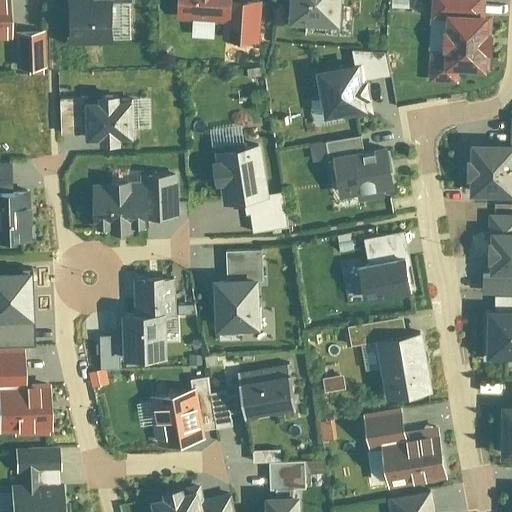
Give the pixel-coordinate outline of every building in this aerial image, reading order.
[(0,0),(0,34),(13,34),(11,0),(0,0)] [(68,0),(68,39),(113,39),(113,0),(68,0)] [(181,0),(181,16),(227,18),(233,18),(233,0),(181,0)] [(263,0),(233,0),(233,18),(227,18),(226,37),(262,38),(263,0)] [(293,0),(292,18),(341,20),(342,0),(293,0)] [(449,3),(446,59),(488,62),(492,6),(449,3)] [(46,27),(18,28),(19,65),(47,64),(46,27)] [(364,58),(319,66),(326,112),(372,104),(364,58)] [(136,96),(87,97),(88,137),(137,135),(136,96)] [(363,131),(327,138),(330,151),(365,145),(363,131)] [(511,137),(472,137),(471,193),(511,193),(511,137)] [(264,139),(217,146),(225,199),(272,192),(264,139)] [(337,153),(346,193),(396,182),(387,143),(337,153)] [(10,156),(0,156),(0,187),(12,187),(10,156)] [(181,213),(179,170),(148,171),(148,179),(149,214),(181,213)] [(148,179),(95,181),(97,227),(149,225),(149,214),(148,179)] [(12,187),(0,187),(0,236),(34,235),(31,186),(12,187)] [(511,211),(492,211),(492,226),(495,226),(511,226),(511,211)] [(407,226),(367,234),(372,259),(412,251),(407,226)] [(511,226),(495,226),(494,269),(511,269),(511,226)] [(264,245),(229,246),(230,275),(259,274),(265,273),(264,245)] [(362,265),(368,296),(413,287),(407,256),(362,265)] [(511,269),(494,269),(486,269),(486,290),(498,290),(511,290),(511,269)] [(31,270),(0,271),(0,319),(33,318),(31,270)] [(230,275),(217,275),(219,328),(262,326),(259,274),(230,275)] [(125,313),(127,357),(168,355),(167,316),(177,315),(176,279),(134,280),(136,313),(125,313)] [(511,290),(498,290),(497,305),(511,305),(511,290)] [(511,305),(497,305),(493,305),(492,352),(511,352),(511,305)] [(0,344),(24,344),(34,343),(33,318),(0,319),(0,344)] [(364,367),(375,366),(373,334),(360,335),(359,323),(350,324),(351,341),(362,341),(364,367)] [(422,323),(380,332),(392,390),(434,381),(422,323)] [(118,331),(97,333),(99,366),(120,365),(118,331)] [(0,344),(0,381),(26,380),(24,344),(0,344)] [(106,366),(88,370),(92,386),(110,381),(106,366)] [(290,368),(243,377),(250,412),(297,403),(290,368)] [(0,381),(2,425),(53,423),(51,379),(26,380),(0,381)] [(236,421),(233,410),(246,407),(242,389),(230,392),(229,386),(212,390),(219,425),(236,421)] [(163,442),(202,435),(194,391),(155,397),(160,423),(155,424),(158,438),(162,438),(163,442)] [(404,402),(368,409),(374,443),(385,441),(410,436),(404,402)] [(336,414),(320,417),(324,438),(340,435),(336,414)] [(385,441),(393,484),(450,474),(442,431),(410,436),(385,441)] [(282,444),(254,445),(255,459),(272,458),(283,458),(282,444)] [(61,448),(20,450),(21,469),(21,472),(22,485),(13,486),(14,511),(68,508),(67,484),(42,485),(42,471),(62,470),(61,448)] [(283,458),(272,458),(272,486),(307,485),(306,458),(283,458)] [(205,511),(199,485),(153,496),(157,511),(205,511)] [(435,486),(392,494),(395,511),(426,511),(439,510),(435,486)] [(269,491),(269,510),(257,510),(257,511),(302,511),(301,489),(269,491)]
